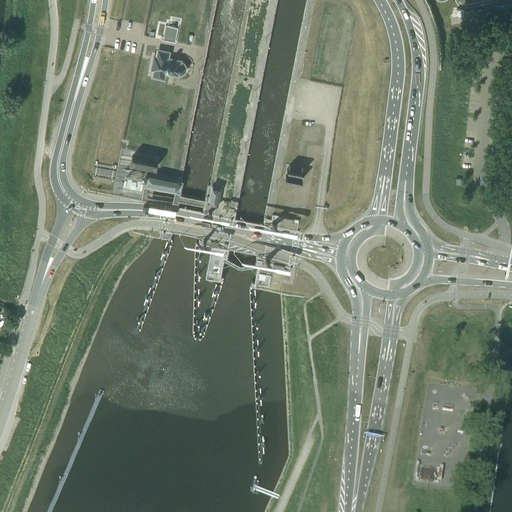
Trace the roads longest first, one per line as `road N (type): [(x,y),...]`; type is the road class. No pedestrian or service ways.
road 1 (unclassified): [(511,35),(490,61),(479,171),(505,232),(501,263)]
road 2 (secondary): [(298,240),(150,211),(86,209)]
road 3 (primary): [(405,188),(416,61),(397,0)]
road 4 (primary): [(379,0),(397,60),(383,182)]
road 5 (primary): [(358,344),(351,511)]
road 6 (primary): [(355,511),(386,355)]
road 7 (tertiary): [(0,418),(41,283)]
